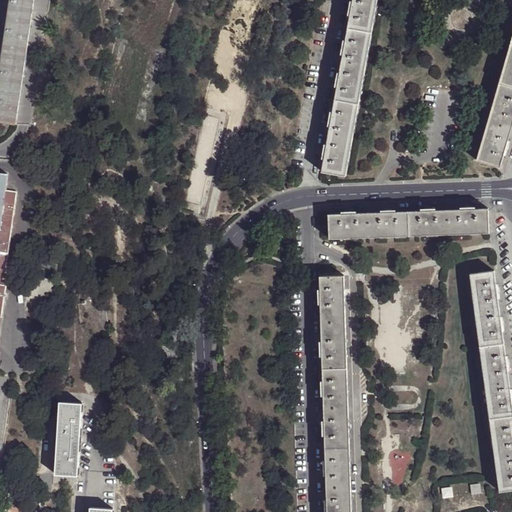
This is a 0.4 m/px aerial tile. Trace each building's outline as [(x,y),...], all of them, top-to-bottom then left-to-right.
[(35,0),(13,0),(0,93),(0,123),(16,125),(35,0)] [(160,0),(121,0),(114,28),(150,38),(160,0)] [(183,0),(182,7),(212,14),(215,0),(183,0)] [(267,0),(236,0),(235,4),(266,10),(267,0)] [(352,0),(321,171),(345,176),(377,0),(352,0)] [(175,36),(167,72),(195,78),(203,42),(175,36)] [(255,43),(227,37),(210,106),(239,113),(255,43)] [(511,39),(476,160),(499,168),(511,125),(511,39)] [(142,59),(108,51),(95,106),(129,114),(142,59)] [(163,81),(154,119),(183,126),(193,87),(163,81)] [(236,128),(206,122),(195,172),(226,178),(236,128)] [(328,213),(328,238),(488,233),(487,208),(328,213)] [(59,263),(44,260),(41,271),(57,275),(59,263)] [(511,415),(493,270),(470,274),(497,491),(511,489),(511,415)] [(325,511),(349,511),(343,275),(319,275),(325,511)] [(177,343),(157,345),(151,346),(147,346),(149,368),(179,365),(177,343)] [(82,406),(59,404),(55,477),(62,477),(78,478),(82,406)] [(478,482),(469,482),(469,491),(478,491),(478,482)] [(450,483),(441,484),(441,493),(450,492),(450,483)]
